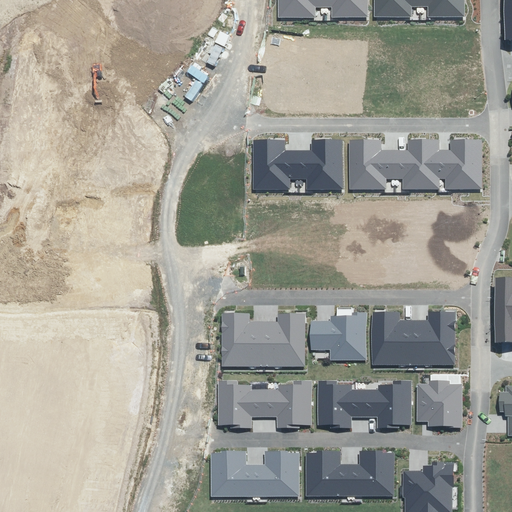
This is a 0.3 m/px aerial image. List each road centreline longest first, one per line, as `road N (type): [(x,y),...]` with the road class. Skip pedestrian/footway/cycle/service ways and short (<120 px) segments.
road 1 (unknown): [(140,511),(188,408),(186,321),(168,205),(234,51),(245,0)]
road 2 (residential): [(179,293),(479,298)]
road 3 (residential): [(179,436),(474,439)]
road 4 (residential): [(201,119),(495,118)]
road 5 (residential): [(210,101),(0,98)]
road 6 (residential): [(188,372),(0,372)]
road 7 (residential): [(172,251),(0,236)]
